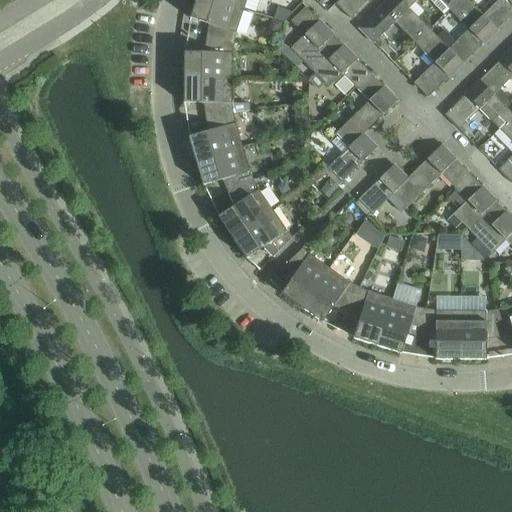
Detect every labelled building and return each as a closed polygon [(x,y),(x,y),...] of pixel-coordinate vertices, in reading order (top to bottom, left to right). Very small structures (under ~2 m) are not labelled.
[(244,11),(211,0),(195,0),(189,19),(208,26),(206,40),(234,44),(236,35),(244,11)] [(211,0),(244,11),(247,0),(211,0)] [(340,0),(336,5),(350,20),(369,0),(340,0)] [(389,0),(360,30),(374,44),(395,24),(414,44),(429,30),(409,10),(398,0),(389,0)] [(398,0),(409,10),(419,0),(427,0),(443,16),(449,11),(459,0),(398,0)] [(466,0),(459,0),(449,11),(468,31),(455,43),(449,50),(448,50),(462,65),(497,31),(482,17),(483,16),(466,0)] [(511,0),(499,0),(483,16),(482,17),(497,31),(511,16),(511,0)] [(290,50),(315,75),(329,61),(318,50),(332,36),(305,8),(291,23),(304,36),(290,50)] [(271,20),(270,27),(273,31),(280,33),(281,23),(271,20)] [(434,64),(413,84),(428,99),(462,65),(448,50),(449,50),(438,39),(429,30),(414,44),(434,64)] [(445,32),(438,39),(449,50),(455,43),(445,32)] [(329,61),(315,75),(329,89),(342,75),(356,89),(370,74),(332,36),(318,50),(329,61)] [(183,54),(183,79),(232,79),(233,54),(234,44),(206,40),(204,54),(183,54)] [(511,49),(479,82),(494,97),(494,96),(500,91),(511,78),(511,49)] [(368,102),(348,122),(363,136),(397,102),(370,74),(356,89),(368,102)] [(232,79),(183,79),(183,104),(203,105),(205,119),(234,114),(246,112),(246,105),(232,105),(232,79)] [(445,116),(459,131),(479,111),(499,131),(511,118),(511,114),(502,104),(495,97),(494,96),(494,97),(479,82),(445,116)] [(500,91),(494,96),(495,97),(502,104),(507,98),(500,91)] [(295,113),(295,125),(306,125),(306,113),(295,113)] [(188,138),(195,163),(242,148),(235,124),(234,114),(205,119),(207,133),(188,138)] [(511,118),(499,131),(494,136),(511,153),(511,157),(498,171),(511,184),(511,118)] [(363,136),(348,122),(334,136),(348,149),(327,169),(341,184),(376,149),(363,136)] [(441,147),(407,180),(406,181),(421,195),(441,176),(454,189),(468,175),(441,147)] [(242,148),(195,163),(202,187),(222,181),(228,194),(254,182),(249,173),(242,148)] [(393,167),(358,201),(372,216),(388,200),(402,214),(407,209),(421,195),(406,181),(407,180),(393,167)] [(468,175),(454,189),(467,202),(453,216),(467,230),(481,216),(492,227),(506,213),(468,175)] [(254,182),(228,194),(234,207),(217,218),(232,239),(272,211),(258,190),(254,182)] [(272,211),(232,239),(246,260),(263,248),(272,258),(293,239),(286,232),(272,211)] [(481,216),(467,230),(491,255),(505,241),(511,248),(511,219),(506,213),(492,227),(481,216)] [(365,223),(358,232),(369,240),(375,231),(365,223)] [(414,237),(411,249),(422,253),(426,241),(414,237)] [(280,295),(301,310),(329,269),(309,255),(302,248),(282,268),(292,278),(280,295)] [(329,269),(301,310),(322,324),(333,308),(346,314),(359,289),(350,284),(329,269)] [(359,289),(346,314),(359,320),(353,340),(377,348),(392,301),(368,293),(359,289)] [(392,301),(377,348),(401,355),(407,336),(421,338),(425,310),(416,309),(392,301)] [(511,307),(506,309),(496,311),(500,339),(511,337),(511,307)] [(425,310),(421,338),(435,341),(435,361),(460,361),(460,312),(435,312),(425,310)] [(460,312),(460,361),(485,361),(486,341),(500,339),(496,311),(486,312),(460,312)]
